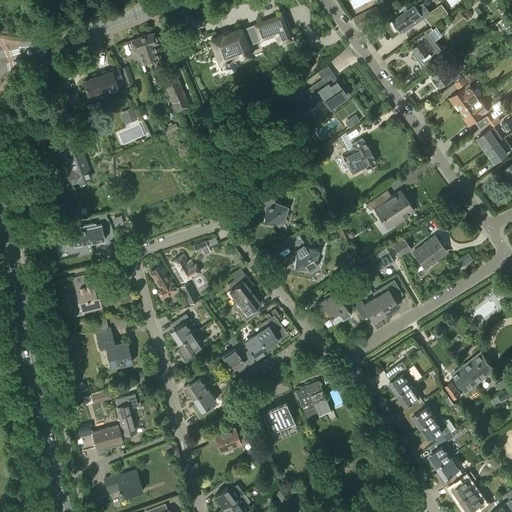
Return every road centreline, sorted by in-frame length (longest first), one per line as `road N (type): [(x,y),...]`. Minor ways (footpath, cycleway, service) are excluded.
road 1 (secondary): [(64,511),(0,224)]
road 2 (residential): [(486,223),(326,0)]
road 3 (residential): [(178,434),(135,259),(222,225)]
road 4 (residential): [(509,257),(349,352)]
road 5 (residential): [(0,62),(171,0)]
road 6 (residential): [(431,511),(349,352)]
road 7 (residential): [(308,335),(222,225)]
